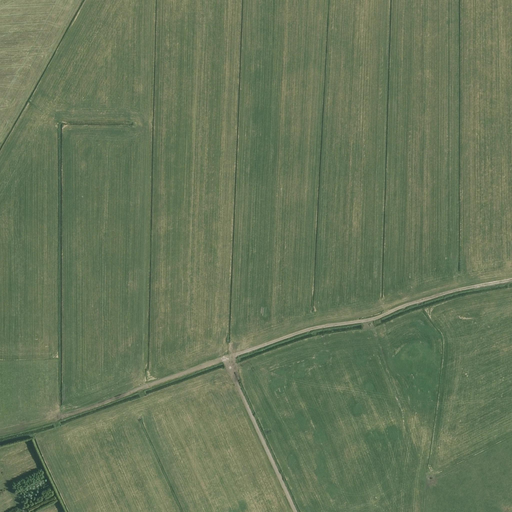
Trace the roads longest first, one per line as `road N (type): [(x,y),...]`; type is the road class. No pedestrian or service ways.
road 1 (track): [(294,511),(225,358),(511,279)]
road 2 (track): [(225,358),(60,416)]
